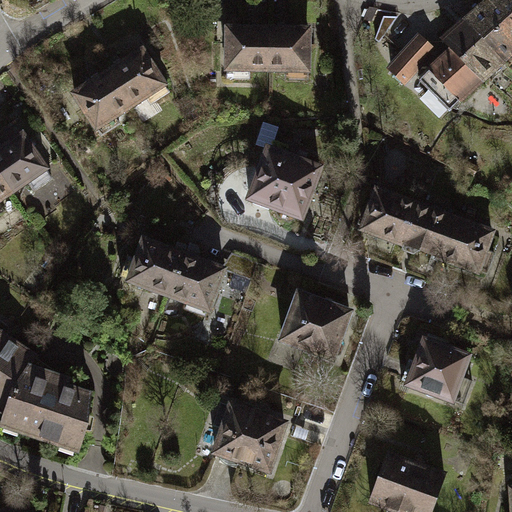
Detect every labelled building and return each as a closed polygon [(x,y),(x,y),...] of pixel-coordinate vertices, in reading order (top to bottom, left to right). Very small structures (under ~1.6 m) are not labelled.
[(497,25),(511,40),(511,0),(487,0),(484,3),(501,21),(497,25)] [(465,21),(508,66),(511,61),(511,40),(497,25),(501,21),(484,3),(465,21)] [(396,17),(384,17),(375,39),(379,41),(396,17)] [(508,66),(465,21),(444,41),(448,46),(486,86),(508,66)] [(267,70),(267,29),(226,29),(226,80),(249,80),(249,70),(267,70)] [(308,29),(267,29),(267,70),(286,70),(286,79),(308,79),(308,29)] [(438,51),(420,35),(389,72),(407,88),(438,51)] [(429,71),(420,81),(449,111),(454,105),(458,109),(463,107),(484,87),(486,86),(448,46),(441,52),(445,56),(429,71)] [(143,50),(108,72),(129,106),(146,96),(151,104),(169,92),(143,50)] [(129,106),(108,72),(73,94),(101,137),(120,124),(115,116),(129,106)] [(23,136),(0,151),(0,174),(12,192),(27,181),(34,191),(52,178),(23,136)] [(377,144),(367,145),(369,159),(379,157),(377,144)] [(326,167),(266,145),(245,203),(278,216),(279,220),(282,225),(287,227),(292,228),(296,226),(300,223),(305,225),(326,167)] [(0,200),(12,192),(0,174),(0,212),(3,211),(0,206),(0,200)] [(376,191),(362,230),(401,244),(415,205),(376,191)] [(415,205),(401,244),(404,250),(413,254),(419,250),(440,257),(453,218),(415,205)] [(453,218),(440,257),(484,272),(497,233),(453,218)] [(183,255),(143,240),(126,287),(166,302),(183,255)] [(232,254),(222,268),(230,271),(224,285),(246,293),(257,263),(232,254)] [(222,268),(183,255),(166,302),(213,318),(224,285),(230,271),(222,268)] [(349,311),(299,294),(283,342),(333,359),(339,356),(343,349),(343,342),(340,337),(349,311)] [(0,412),(38,356),(0,329),(0,412)] [(475,357),(424,340),(416,361),(409,358),(399,388),(457,408),(475,357)] [(0,413),(6,411),(1,431),(79,455),(89,425),(91,394),(64,387),(66,382),(56,378),(57,374),(38,356),(0,412),(0,413)] [(289,426),(231,406),(215,452),(221,454),(221,461),(234,466),(241,461),(273,472),(289,426)] [(440,511),(452,476),(387,455),(370,508),(384,511),(440,511)]
